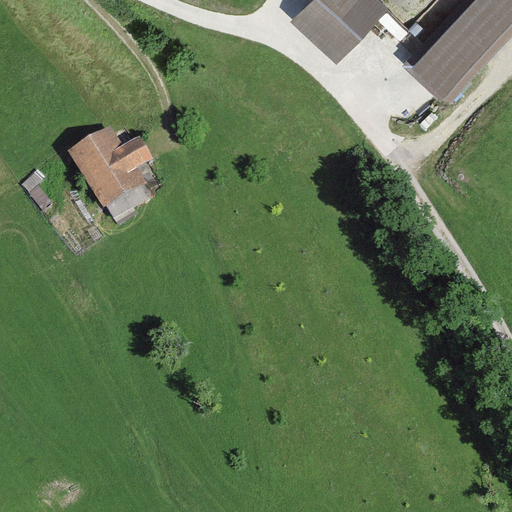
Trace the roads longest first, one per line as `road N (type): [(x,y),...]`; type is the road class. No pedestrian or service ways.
road 1 (track): [(88,0),(147,65),(162,96),(265,426),(265,511)]
road 2 (residential): [(368,126),(269,37),(139,0)]
road 3 (unclassified): [(511,344),(368,126)]
